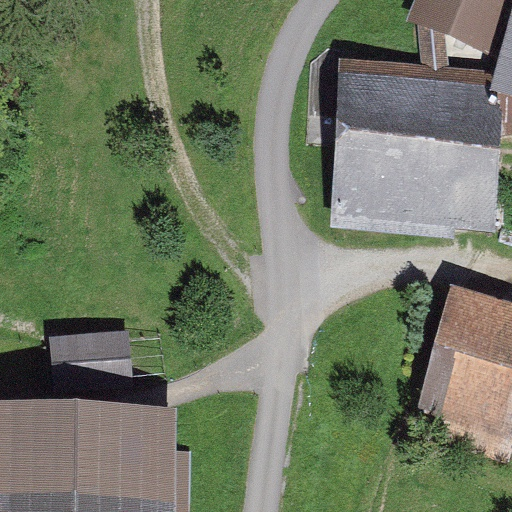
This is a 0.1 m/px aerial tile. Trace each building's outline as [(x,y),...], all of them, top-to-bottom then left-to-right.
[(511,0),(434,0),(426,19),(498,48),(511,12),(511,0)] [(355,79),(352,218),(497,222),(500,82),(355,79)] [(511,318),(472,307),(441,415),(511,434),(511,318)] [(132,385),(128,332),(50,338),(53,391),(132,385)] [(0,511),(189,511),(191,452),(176,452),(177,409),(0,405),(0,511)]
